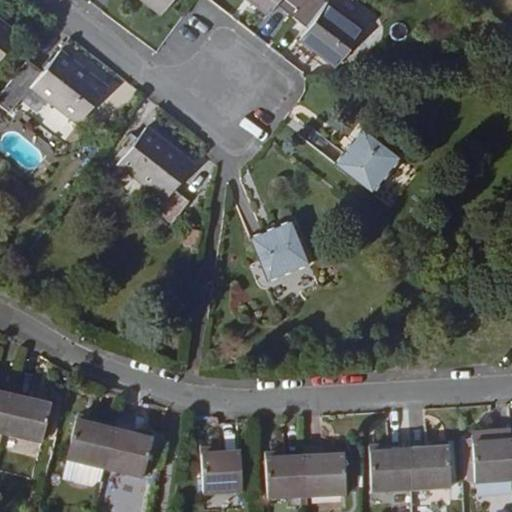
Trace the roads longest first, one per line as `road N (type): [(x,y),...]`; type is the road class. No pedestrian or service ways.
road 1 (residential): [(511,374),(242,391),(184,384),(108,360),(0,310)]
road 2 (residential): [(151,73),(207,9),(289,83),(239,145),(230,137)]
